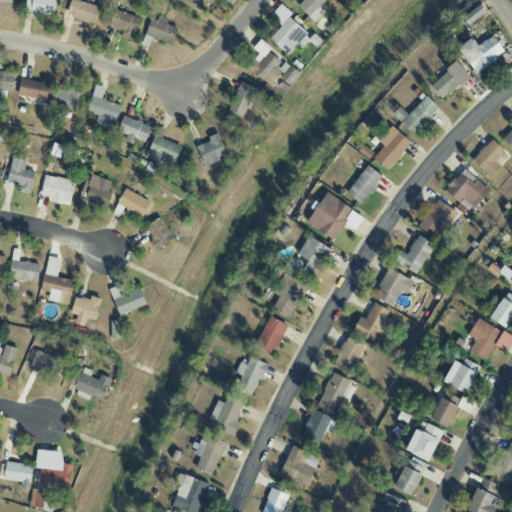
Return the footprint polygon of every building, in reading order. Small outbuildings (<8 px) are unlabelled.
[(26,0),(25,11),(53,16),(55,0),(26,0)] [(96,24),(100,7),(72,0),(70,0),(66,17),(96,24)] [(326,0),(302,0),(297,5),(314,23),(324,13),(318,8),(326,0)] [(287,18),(291,13),(280,4),(270,17),(281,26),(269,40),(288,56),(297,45),(301,49),(311,37),(287,18)] [(463,18),(468,25),(486,13),(481,5),(463,18)] [(120,37),(131,41),(139,19),(114,10),(108,26),(122,31),(120,37)] [(172,45),(177,28),(167,24),(168,21),(151,16),(142,45),(148,47),(151,38),(172,45)] [(475,74),(505,53),(492,36),(477,47),(472,38),(457,49),(475,74)] [(258,54),(247,68),(265,82),(280,62),(269,53),(272,49),(260,40),(253,49),(258,54)] [(430,85),(442,100),(469,77),(457,62),(430,85)] [(0,91),(13,92),(15,74),(0,72),(0,111),(4,112),(5,97),(0,97),(0,91)] [(21,78),(18,95),(47,100),(50,83),(21,78)] [(228,111),(245,117),(256,88),(239,82),(228,111)] [(56,86),(52,106),(77,111),(81,91),(56,86)] [(120,105),(102,101),(104,88),(94,86),(88,114),(97,116),(95,126),(114,130),(120,105)] [(408,115),(400,107),(393,114),(414,135),(439,109),(426,96),(408,115)] [(117,131),(144,142),(151,127),(141,123),(142,121),(137,119),(136,121),(124,115),(117,131)] [(411,143),(392,126),(378,142),(384,147),(373,158),(386,170),(411,143)] [(511,149),(511,128),(502,138),(511,149)] [(196,146),(205,167),(220,160),(219,157),(227,153),(217,133),(208,137),(210,141),(203,144),(203,143),(196,146)] [(145,156),(158,162),(161,156),(176,162),(183,147),(155,134),(145,156)] [(472,159),(489,178),(501,167),(495,161),(505,153),(493,140),(472,159)] [(7,183),(20,186),(19,192),(30,195),(35,172),(24,170),(27,158),(13,155),(7,183)] [(345,192),(359,204),(383,179),(368,166),(345,192)] [(459,204),(464,199),(474,209),(490,191),(476,179),(475,179),(464,169),(444,190),(459,204)] [(40,199),(70,205),(74,182),(45,176),(40,199)] [(85,201),(109,206),(112,192),(109,191),(111,180),(90,176),(85,201)] [(142,218),(150,202),(125,189),(117,205),(142,218)] [(353,210),(326,193),(306,223),(333,241),(353,210)] [(84,213),(87,200),(78,198),(75,210),(84,213)] [(457,211),(434,200),(419,230),(436,239),(446,220),(451,222),(457,211)] [(158,250),(174,239),(159,218),(143,229),(158,250)] [(292,267),(313,279),(331,250),(309,236),(296,256),(298,257),(292,267)] [(408,255),(399,251),(394,264),(420,274),(432,243),(415,236),(408,255)] [(9,276),(37,280),(39,264),(29,262),(30,261),(25,261),(25,262),(11,260),(9,276)] [(373,297),(392,307),(401,292),(406,295),(414,282),(389,268),(373,297)] [(73,281),(44,274),(40,290),(60,295),(58,303),(68,305),(73,281)] [(307,287),(288,276),(269,307),(288,318),(307,287)] [(109,289),(119,315),(146,305),(140,289),(126,294),(122,284),(109,289)] [(511,296),(505,293),(490,319),(506,329),(511,318),(511,296)] [(76,295),(70,313),(77,315),(75,323),(83,326),(86,317),(94,320),(100,299),(91,296),(90,300),(76,295)] [(365,320),(360,317),(352,332),(373,343),(377,333),(385,337),(392,323),(386,319),(390,311),(374,303),(365,320)] [(287,325),(269,316),(255,345),(274,354),(287,325)] [(511,343),(511,336),(502,331),(501,332),(477,319),(468,336),(475,340),(469,351),(486,360),(494,345),(507,353),(511,343)] [(119,340),(119,321),(111,321),(111,340),(119,340)] [(351,372),(364,346),(346,337),(333,364),(351,372)] [(3,349),(0,348),(0,374),(10,377),(17,349),(3,345),(3,349)] [(58,377),(63,359),(35,351),(30,368),(58,377)] [(247,365),(239,363),(236,374),(240,375),(235,390),(254,397),(266,363),(249,358),(247,365)] [(462,365),(454,361),(443,382),(464,394),(480,367),(465,359),(462,365)] [(92,371),(82,367),(74,390),(103,401),(111,379),(100,375),(98,380),(90,377),(92,371)] [(334,415),(341,401),(348,404),(357,385),(332,373),(316,407),(334,415)] [(444,399),(440,397),(430,419),(447,428),(460,400),(447,393),(444,399)] [(224,404),(217,401),(209,419),(216,422),(214,427),(234,436),(239,424),(235,422),(244,403),(227,395),(224,404)] [(324,431),(330,433),(335,420),(312,410),(300,440),(317,447),(324,431)] [(406,452),(429,462),(442,431),(419,421),(406,452)] [(213,476),(225,442),(208,436),(205,444),(194,440),(189,453),(200,456),(195,470),(213,476)] [(509,486),(511,478),(511,444),(505,441),(490,478),(509,486)] [(319,459),(292,447),(279,474),(306,486),(319,459)] [(63,452),(37,450),(35,469),(40,469),(38,488),(70,491),(72,465),(62,464),(63,452)] [(412,496),(424,467),(406,460),(394,489),(412,496)] [(2,463),(1,481),(31,483),(32,465),(2,463)] [(198,511),(207,482),(178,474),(176,482),(179,483),(173,509),(185,511),(198,511)] [(468,511),(495,511),(503,486),(479,479),(468,511)] [(262,511),(286,511),(283,511),(290,489),(279,486),(277,490),(270,488),(262,511)] [(55,493),(32,488),(29,507),(52,511),(55,493)] [(402,511),(406,502),(390,496),(383,511),(402,511)]
